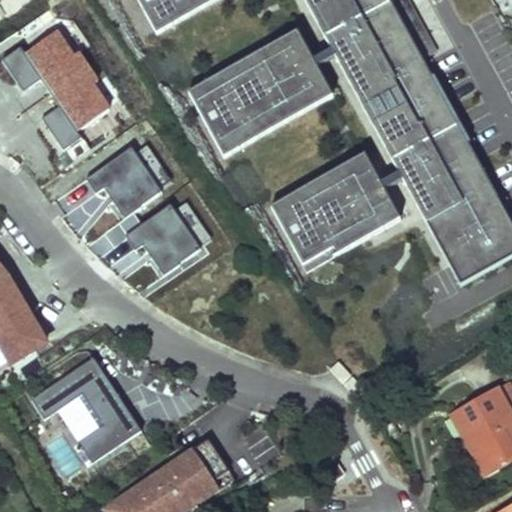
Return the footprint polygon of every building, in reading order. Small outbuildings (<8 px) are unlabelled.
[(129,0),(151,40),(225,0),(129,0)] [(304,0),(461,287),(511,259),(511,242),(502,225),(509,221),(387,0),(304,0)] [(81,137),(76,129),(108,108),(56,31),(24,52),(21,47),(1,60),(21,92),(41,80),(59,107),(41,120),(63,150),(81,137)] [(300,35),(190,94),(227,160),(337,101),(300,35)] [(161,190),(132,147),(91,175),(119,218),(161,190)] [(404,225),(368,159),(273,210),(309,277),(404,225)] [(207,245),(177,202),(133,232),(163,275),(207,245)] [(0,355),(4,363),(49,337),(0,254),(0,355)] [(142,433),(94,360),(32,401),(45,421),(73,403),(94,435),(80,444),(93,465),(142,433)] [(349,390),(358,384),(341,360),(332,367),(349,390)] [(511,414),(511,390),(508,383),(497,390),(511,415),(511,414)] [(497,390),(455,413),(466,433),(470,431),(473,438),(468,440),(477,459),(488,479),(511,464),(511,442),(506,431),(511,427),(511,417),(511,415),(497,390)] [(208,441),(103,510),(104,511),(192,511),(236,484),(208,441)] [(333,460),(317,471),(328,488),(345,476),(333,460)]
